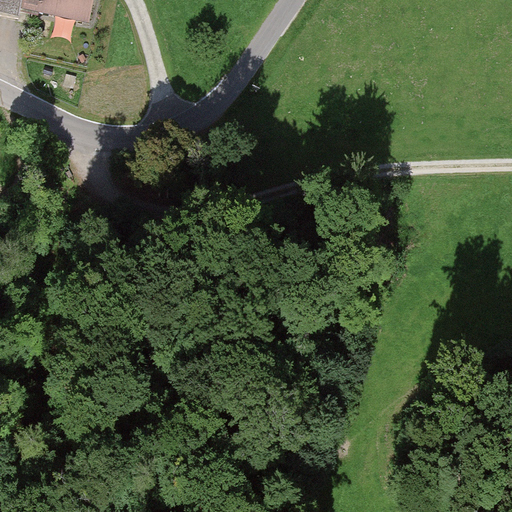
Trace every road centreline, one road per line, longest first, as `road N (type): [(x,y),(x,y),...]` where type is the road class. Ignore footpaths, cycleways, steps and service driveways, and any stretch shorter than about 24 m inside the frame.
road 1 (track): [(97,136),(107,188),(147,202),(201,205),(382,170),(511,166)]
road 2 (unclassified): [(292,0),(219,103),(156,134),(97,136),(0,93)]
